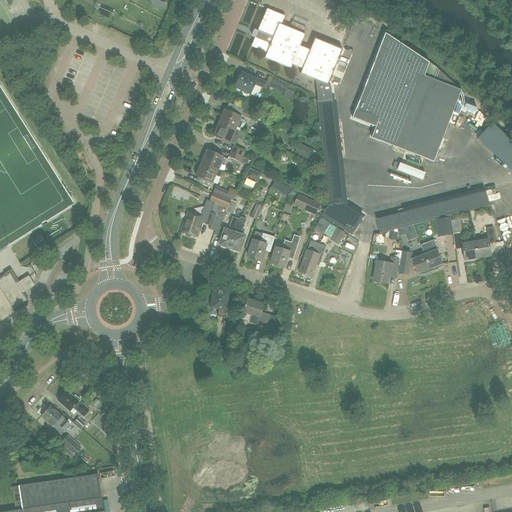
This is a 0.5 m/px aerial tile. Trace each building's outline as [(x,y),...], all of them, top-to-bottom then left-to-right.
[(267,9),(251,47),(267,54),(265,58),(290,68),(291,64),(303,69),(301,74),(316,79),(324,154),(338,152),(331,85),(328,84),(341,51),(314,40),(310,52),(298,47),(306,27),(293,21),(290,28),(282,25),(285,16),(284,16),(269,10),(267,9)] [(352,118),(375,127),(371,138),(433,163),(437,152),(461,91),(442,73),(436,67),(392,38),(385,33),(379,49),(379,50),(352,118)] [(253,78),(242,72),(235,87),(251,94),(255,84),(264,88),(267,82),(254,76),(253,78)] [(285,94),(289,85),(272,77),(269,84),(268,86),(285,94)] [(257,122),(258,119),(259,117),(244,109),(241,115),(257,122)] [(219,123),(240,132),(243,131),(246,123),(245,120),(240,118),(241,117),(225,110),(219,123)] [(463,129),(472,137),(488,120),(484,115),(478,121),(474,117),(463,129)] [(246,134),(240,132),(219,123),(214,136),(235,145),(238,137),(244,139),(246,134)] [(309,160),(314,151),(299,144),(294,153),(309,160)] [(242,157),(245,152),(233,147),(231,152),(242,157)] [(217,170),(223,157),(207,150),(201,164),(217,170)] [(248,159),(242,157),(231,152),(229,157),(240,162),(246,165),(248,159)] [(419,177),(422,169),(397,160),(394,167),(419,177)] [(222,172),(217,170),(201,164),(196,176),(202,178),(200,183),(210,187),(215,175),(220,177),(222,172)] [(216,186),(213,193),(231,200),(234,201),(236,195),(228,191),(216,186)] [(187,211),(181,231),(198,237),(202,223),(211,226),(209,229),(215,231),(214,234),(217,235),(219,229),(226,212),(231,200),(213,193),(210,201),(214,202),(210,212),(203,210),(201,216),(193,213),(187,211)] [(316,216),(321,205),(298,194),(293,205),(316,216)] [(231,200),(226,212),(232,215),(237,203),(234,201),(231,200)] [(256,220),(262,209),(262,207),(257,204),(250,217),(256,220)] [(403,211),(375,218),(379,233),(379,234),(380,234),(391,231),(397,229),(407,227),(406,222),(403,211)] [(238,224),(240,220),(234,217),(229,230),(225,229),(220,245),(230,248),(238,224)] [(238,224),(230,248),(239,251),(245,235),(241,234),(246,220),(241,218),(240,220),(238,224)] [(343,237),(345,233),(331,224),(321,218),(314,230),(322,235),(323,233),(331,238),(330,240),(338,245),(338,244),(341,246),(346,239),(343,237)] [(442,219),(435,220),(438,237),(444,236),(453,234),(450,218),(442,219)] [(423,225),(417,227),(421,241),(427,239),(423,225)] [(475,241),(478,259),(490,257),(488,245),(495,243),(493,227),(485,229),(487,239),(475,241)] [(253,240),(248,256),(261,261),(264,251),(270,253),(275,238),(263,234),(262,235),(256,233),(254,241),(253,240)] [(478,259),(475,241),(461,244),(459,233),(453,234),(455,250),(462,249),(464,261),(478,259)] [(293,260),(300,237),(294,235),(291,243),(284,241),(282,249),(276,247),(271,263),(284,268),(287,258),(293,260)] [(307,250),(299,272),(312,276),(316,265),(317,261),(320,262),(326,246),(310,241),(307,250)] [(433,242),(421,246),(424,255),(430,269),(431,272),(438,269),(437,266),(442,264),(436,250),(433,242)] [(399,265),(402,251),(397,251),(396,258),(391,257),(390,263),(377,261),(373,282),(387,284),(389,273),(396,274),(398,265),(399,265)] [(402,251),(400,266),(400,268),(399,274),(409,276),(412,253),(408,252),(402,251)] [(424,255),(412,259),(417,274),(423,272),(424,275),(431,272),(430,269),(424,255)] [(0,278),(0,289),(15,313),(15,312),(13,309),(29,300),(23,290),(30,286),(27,280),(19,285),(11,271),(0,278)] [(0,322),(15,313),(0,289),(0,322)] [(226,318),(228,301),(226,301),(227,293),(214,292),(212,308),(219,308),(218,317),(226,318)] [(266,328),(270,317),(262,315),(265,304),(247,299),(243,313),(250,315),(249,323),(258,325),(266,328)] [(231,338),(231,322),(223,322),(223,337),(231,338)] [(52,390),(57,382),(51,378),(46,386),(52,390)] [(74,397),(66,391),(62,395),(61,394),(57,398),(59,399),(57,400),(74,415),(77,411),(83,417),(89,410),(87,409),(91,404),(86,399),(82,404),(79,402),(80,400),(75,396),(74,397)] [(50,406),(41,416),(53,426),(59,432),(63,429),(64,430),(70,424),(50,406)] [(221,414),(203,417),(202,409),(190,411),(198,461),(210,459),(211,465),(205,466),(213,511),(219,511),(231,510),(223,463),(218,464),(215,446),(227,444),(221,414)] [(81,429),(85,424),(78,417),(73,423),(81,429)] [(80,439),(82,431),(77,430),(74,437),(80,439)] [(68,436),(61,444),(63,445),(73,454),(74,456),(82,448),(68,436)] [(89,451),(97,444),(93,439),(85,445),(89,451)] [(92,469),(115,466),(114,464),(114,458),(91,462),(92,469)] [(104,511),(102,499),(101,499),(98,475),(97,475),(13,487),(12,487),(16,511),(0,511),(104,511)] [(437,501),(447,498),(445,492),(435,496),(437,501)]
